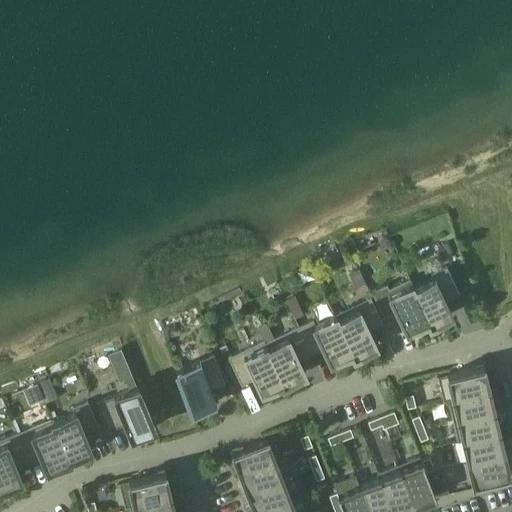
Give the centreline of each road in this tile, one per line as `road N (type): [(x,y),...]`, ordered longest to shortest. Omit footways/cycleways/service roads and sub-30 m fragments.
road 1 (residential): [(511,381),(499,342),(374,376),(185,447)]
road 2 (residential): [(185,447),(79,472),(17,511)]
